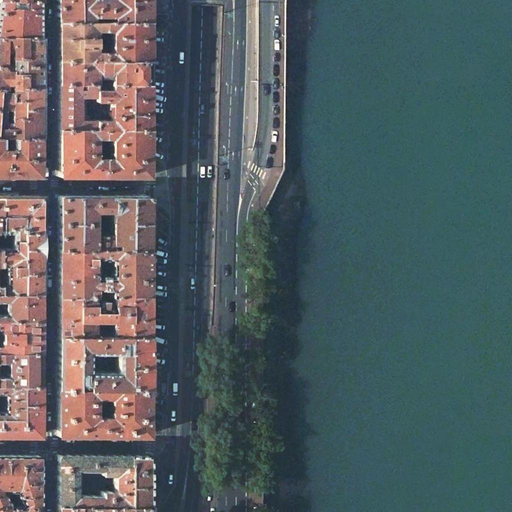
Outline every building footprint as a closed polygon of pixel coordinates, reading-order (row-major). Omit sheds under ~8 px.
[(0,0),(0,35),(36,36),(36,0),(0,0)] [(104,16),(108,16),(108,15),(108,21),(146,21),(146,16),(146,11),(146,2),(146,0),(55,0),(56,2),(56,21),(93,21),(93,16),(104,16)] [(56,21),(56,60),(100,60),(100,51),(93,51),(93,30),(101,30),(101,21),(93,21),(56,21)] [(100,60),(146,60),(146,21),(108,21),(101,21),(101,30),(108,30),(108,51),(100,51),(100,60)] [(0,85),(1,86),(8,86),(36,86),(36,60),(36,36),(0,35),(0,85)] [(56,82),(92,82),(93,71),(94,71),(95,71),(95,72),(96,73),(106,73),(106,72),(106,71),(107,71),(108,71),(108,83),(146,83),(146,60),(100,60),(56,60),(56,82)] [(92,82),(56,82),(56,128),(92,128),(92,119),(76,119),(76,105),(76,94),(88,94),(92,94),(92,88),(92,82)] [(108,88),(92,88),(92,94),(92,100),(108,100),(108,119),(92,119),(92,128),(100,128),(146,128),(146,83),(108,83),(108,88)] [(1,90),(1,86),(0,85),(0,135),(6,136),(8,136),(8,122),(7,122),(1,122),(0,122),(0,110),(0,108),(1,108),(3,108),(8,108),(8,101),(8,90),(7,90),(1,90)] [(17,108),(36,108),(36,86),(8,86),(8,90),(8,101),(8,108),(12,108),(17,108)] [(92,105),(76,105),(76,119),(92,119),(92,105)] [(8,122),(8,136),(9,136),(36,136),(36,110),(36,108),(17,108),(12,108),(8,108),(8,109),(7,111),(7,122),(8,122)] [(56,128),(56,175),(100,175),(100,157),(93,157),(93,137),(100,137),(100,128),(92,128),(56,128)] [(108,137),(108,157),(100,157),(100,175),(145,176),(146,128),(100,128),(100,137),(108,137)] [(6,136),(0,135),(0,175),(36,175),(36,174),(36,136),(9,136),(9,148),(0,147),(0,138),(6,139),(6,136)] [(19,231),(36,231),(36,195),(0,194),(0,231),(3,232),(8,232),(8,238),(8,239),(19,239),(19,231)] [(55,249),(145,247),(145,224),(146,195),(144,195),(55,195),(55,223),(55,249)] [(19,239),(8,239),(8,246),(0,246),(0,264),(2,264),(1,283),(0,283),(0,291),(36,291),(36,231),(19,231),(19,239)] [(55,295),(90,295),(99,295),(99,288),(108,288),(109,295),(145,295),(145,264),(145,248),(145,247),(55,249),(55,267),(55,295)] [(0,319),(36,319),(36,291),(0,291),(0,319)] [(109,303),(104,303),(90,303),(90,296),(90,295),(55,295),(55,315),(55,335),(90,334),(90,319),(94,319),(101,319),(106,319),(109,319),(109,334),(145,334),(145,317),(145,314),(145,295),(109,295),(109,303)] [(36,319),(0,319),(0,350),(36,350),(36,319)] [(109,325),(90,325),(90,334),(109,334),(109,325)] [(55,335),(55,388),(74,388),(74,382),(83,382),(83,388),(145,387),(145,334),(109,334),(90,334),(55,335)] [(0,383),(36,383),(36,350),(0,350),(0,383)] [(0,434),(36,434),(36,383),(0,383),(0,434)] [(145,435),(145,395),(145,387),(83,388),(74,388),(55,388),(55,407),(55,435),(100,435),(145,435)] [(0,511),(35,511),(36,454),(0,453),(0,511)] [(56,454),(55,455),(55,480),(55,505),(98,504),(145,504),(145,480),(145,467),(145,456),(145,455),(144,454),(143,454),(101,454),(56,454)]
